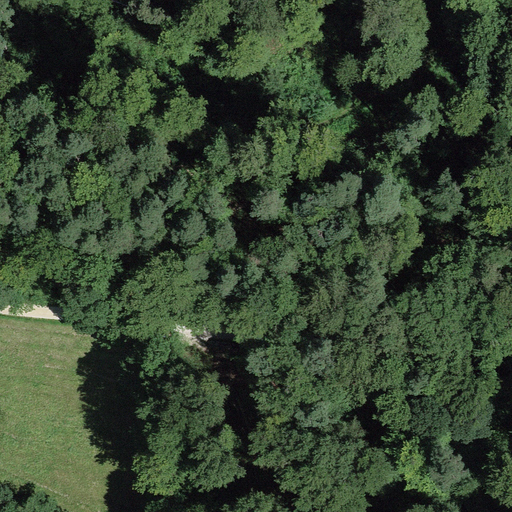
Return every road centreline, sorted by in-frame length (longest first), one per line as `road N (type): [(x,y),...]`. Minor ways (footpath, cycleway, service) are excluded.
road 1 (track): [(511,346),(353,345),(0,307)]
road 2 (track): [(0,84),(266,102),(330,88),(396,50),(458,0)]
